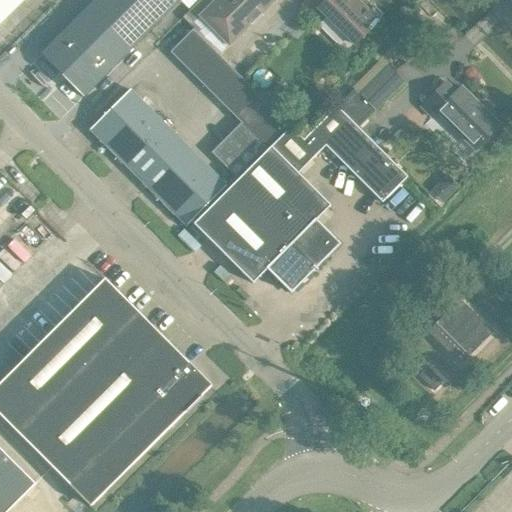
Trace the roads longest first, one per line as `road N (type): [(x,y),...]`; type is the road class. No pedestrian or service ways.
road 1 (unclassified): [(0,102),(300,400),(319,469)]
road 2 (unclassified): [(319,469),(408,499),(434,492),(511,418)]
